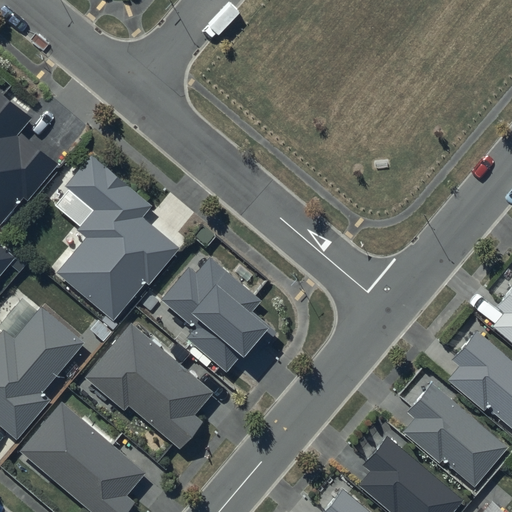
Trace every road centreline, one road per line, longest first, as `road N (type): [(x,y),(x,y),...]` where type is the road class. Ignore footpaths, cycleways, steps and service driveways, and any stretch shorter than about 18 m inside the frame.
road 1 (residential): [(131,92),(389,308)]
road 2 (residential): [(219,511),(389,308)]
road 3 (residential): [(389,308),(511,163)]
road 4 (residential): [(22,0),(131,92)]
road 5 (residential): [(210,0),(131,92)]
